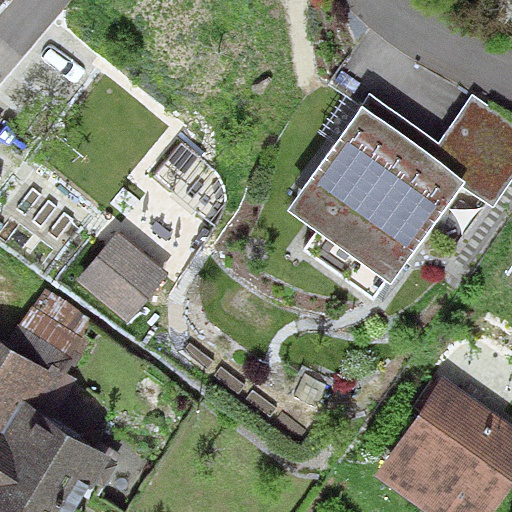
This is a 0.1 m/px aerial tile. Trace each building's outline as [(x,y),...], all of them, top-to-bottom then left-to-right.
[(511,119),(474,94),(433,154),(469,179),(465,184),(495,205),(511,179),(511,119)] [(393,284),(465,184),(469,179),(433,154),(364,104),(288,209),(393,284)] [(168,274),(117,232),(77,281),(128,323),(168,274)] [(47,287),(4,344),(50,373),(53,367),(69,376),(104,329),(47,287)] [(0,511),(77,511),(111,458),(53,421),(78,382),(69,376),(53,367),(50,373),(4,344),(0,341),(0,511)] [(511,420),(449,375),(376,476),(425,511),(495,511),(511,489),(511,420)]
